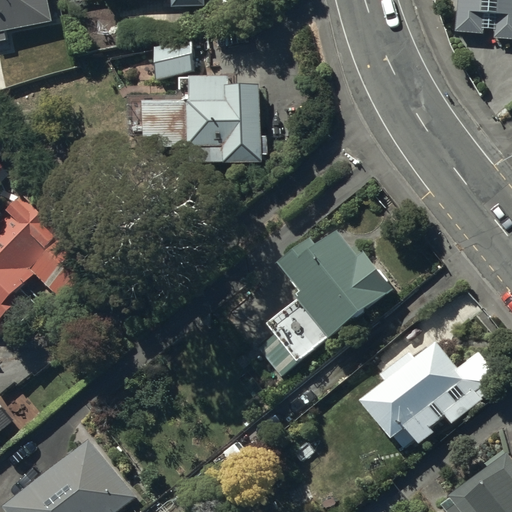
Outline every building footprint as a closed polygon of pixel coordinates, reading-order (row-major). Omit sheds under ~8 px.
[(0,0),(0,40),(11,39),(9,29),(58,22),(54,0),(0,0)] [(511,0),(461,0),(459,30),(484,32),(484,28),(497,29),(497,37),(511,38),(511,0)] [(157,44),(162,78),(199,73),(195,39),(157,44)] [(134,136),(168,136),(169,146),(196,145),(196,162),(264,161),(264,154),(270,154),(270,137),(265,137),(264,84),(233,84),(233,76),(183,77),(183,85),(177,85),(177,88),(154,95),(133,95),(134,136)] [(58,136),(41,148),(63,181),(80,170),(58,136)] [(0,322),(16,337),(49,303),(29,284),(38,274),(70,304),(105,267),(55,220),(58,216),(45,204),(39,211),(25,197),(14,209),(11,209),(0,217),(0,322)] [(319,237),(286,262),(310,292),(304,296),(305,298),(273,323),(278,328),(258,343),(284,376),(335,336),(336,338),(401,288),(371,250),(364,255),(344,230),(326,245),(319,237)] [(391,382),(368,400),(407,448),(421,438),(426,445),(441,433),(436,427),(450,416),(455,423),(507,382),(482,350),(461,367),(442,342),(482,310),(465,289),(374,361),(391,382)] [(0,438),(3,436),(0,433),(16,420),(0,400),(0,438)] [(10,506),(15,511),(120,511),(139,497),(93,440),(21,497),(19,493),(10,501),(12,504),(10,506)] [(511,511),(511,453),(511,452),(457,494),(460,497),(448,506),(453,511),(511,511)]
